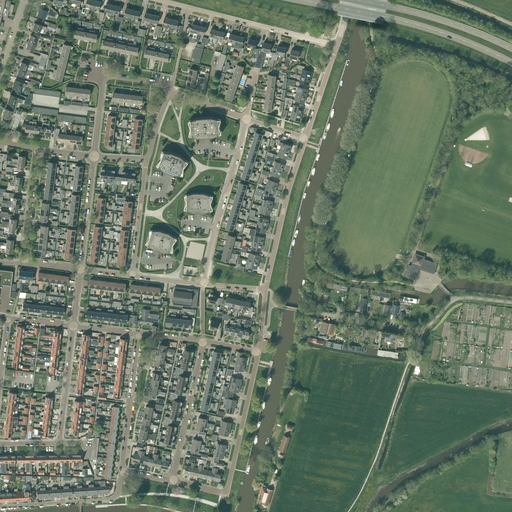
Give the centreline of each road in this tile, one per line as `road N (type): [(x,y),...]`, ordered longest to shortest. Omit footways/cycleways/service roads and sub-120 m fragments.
road 1 (secondary): [(299,0),(423,27),(511,62)]
road 2 (residential): [(173,481),(220,492),(228,486),(259,352)]
road 3 (unclassified): [(336,45),(160,0)]
road 4 (residential): [(203,284),(246,119)]
road 5 (secondary): [(511,48),(357,0)]
road 6 (residential): [(306,310),(417,329),(454,299)]
road 7 (unclassified): [(265,289),(305,138)]
road 8 (residential): [(0,506),(108,499),(118,494),(121,470)]
road 9 (residential): [(173,481),(203,341)]
road 10 (residential): [(121,470),(138,334)]
